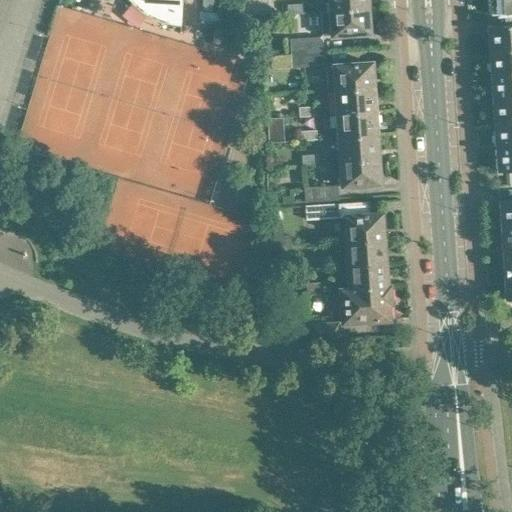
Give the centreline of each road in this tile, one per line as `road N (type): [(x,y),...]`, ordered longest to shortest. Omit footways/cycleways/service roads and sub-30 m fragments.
road 1 (secondary): [(451,354),(427,0)]
road 2 (secondary): [(473,511),(451,354)]
road 3 (secondary): [(451,354),(451,511)]
